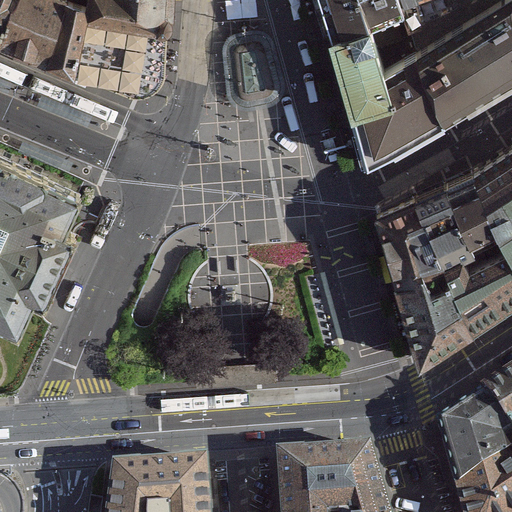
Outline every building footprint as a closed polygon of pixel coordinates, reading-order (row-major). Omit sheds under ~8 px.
[(0,0),(0,45),(72,75),(82,26),(83,15),(84,8),(62,0),(0,0)] [(83,15),(82,26),(173,43),(177,0),(85,0),(84,8),(83,15)] [(404,9),(400,0),(318,0),(330,34),(362,23),(404,9)] [(387,97),(355,108),(366,160),(460,113),(511,79),(511,0),(414,64),(410,55),(379,73),(387,97)] [(400,0),(404,9),(413,30),(462,12),(457,0),(400,0)] [(379,73),(362,23),(330,34),(355,108),(387,97),(379,73)] [(82,26),(72,75),(141,105),(158,101),(167,92),(171,80),(173,43),(82,26)] [(233,48),(233,54),(236,90),(239,94),(243,96),(246,98),(249,98),(268,94),(271,91),(274,87),(274,81),(263,43),(258,39),(240,41),(236,43),(233,48)] [(376,210),(417,364),(511,301),(511,145),(461,178),(376,210)] [(0,325),(19,334),(29,312),(50,264),(80,195),(0,159),(0,325)] [(278,383),(276,362),(196,367),(198,388),(278,383)] [(511,511),(511,375),(437,425),(462,511),(511,511)] [(384,511),(376,485),(366,451),(327,453),(322,453),(276,457),(280,511),(384,511)] [(208,511),(204,462),(113,468),(106,511),(208,511)]
